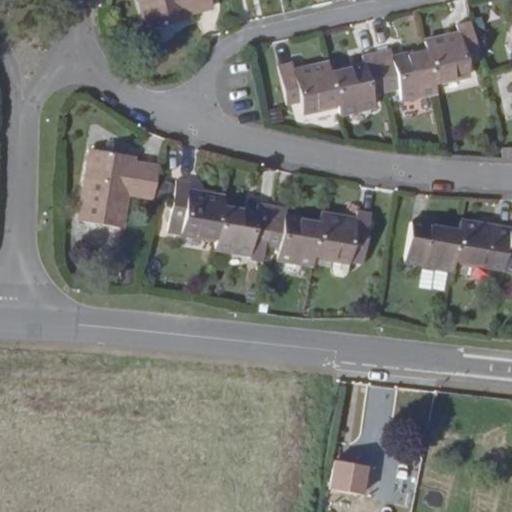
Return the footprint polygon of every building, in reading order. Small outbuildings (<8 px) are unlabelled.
[(139,0),(146,28),(187,20),(185,12),(211,6),(209,0),(139,0)] [(480,67),(470,21),(457,25),(458,30),(423,38),(425,46),(434,87),(468,78),(466,71),(480,67)] [(401,102),(435,94),(434,87),(425,46),(391,54),(390,49),(375,52),(385,98),(399,95),(401,102)] [(337,106),(339,116),(371,109),(371,101),(385,98),(375,52),(361,55),(362,60),(328,67),(337,106)] [(302,114),(337,106),(328,67),(327,59),(292,67),(290,60),(275,64),(286,112),(300,108),(302,114)] [(122,224),(146,228),(150,207),(151,201),(126,197),(127,189),(86,182),(76,253),(116,260),(122,224)] [(150,207),(146,228),(157,230),(161,208),(150,207)] [(174,267),(208,273),(215,233),(217,224),(183,218),(184,212),(171,210),(161,259),(176,261),(174,267)] [(256,291),(257,283),(265,237),(252,234),(251,239),(215,233),(208,273),(207,283),(241,288),(256,291)] [(265,237),(257,283),(272,285),(271,293),(305,299),(307,292),(314,251),(279,245),(280,239),(265,237)] [(316,241),(314,251),(307,292),(342,298),(343,290),(359,292),(366,245),(352,243),(351,247),(316,241)] [(447,292),(496,300),(503,260),(454,252),(453,261),(447,292)] [(447,292),(453,261),(404,253),(396,292),(446,300),(447,292)] [(496,300),(511,302),(511,261),(503,260),(496,300)] [(327,295),(324,311),(340,314),(342,298),(327,295)] [(350,464),(352,453),(323,448),(319,471),(327,473),(328,477),(347,480),(350,464)] [(351,481),(355,453),(352,453),(350,464),(347,480),(351,481)]
